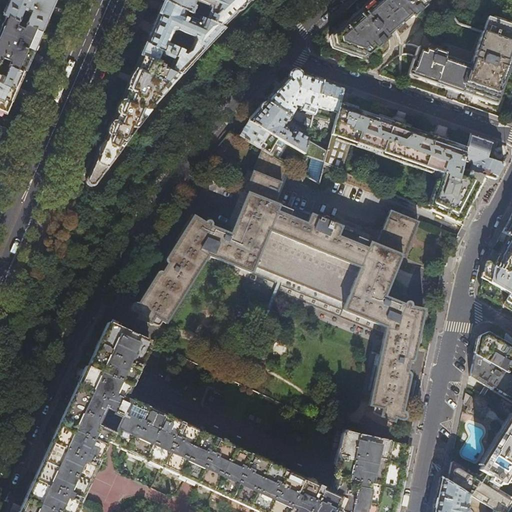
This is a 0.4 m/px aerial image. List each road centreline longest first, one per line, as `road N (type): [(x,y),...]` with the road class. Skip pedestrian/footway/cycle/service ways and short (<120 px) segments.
road 1 (tertiary): [(279,53),(148,212),(69,342),(0,493)]
road 2 (residential): [(279,53),(511,134)]
road 3 (residential): [(414,511),(459,300)]
road 4 (primary): [(38,165),(109,0)]
road 5 (residential): [(459,300),(470,250),(511,175)]
road 6 (primary): [(0,281),(33,205),(38,165)]
